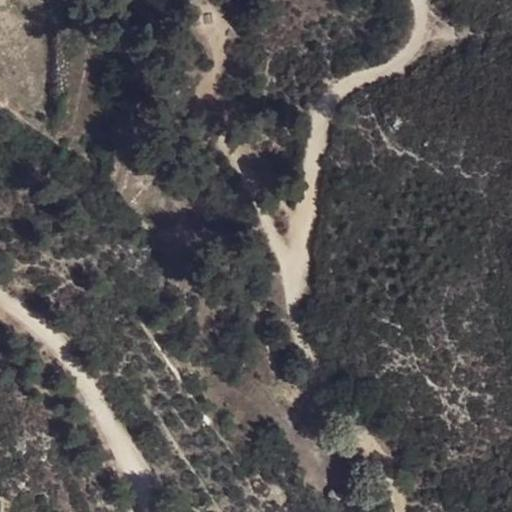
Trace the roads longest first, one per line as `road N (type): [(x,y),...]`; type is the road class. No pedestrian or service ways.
road 1 (track): [(290,254),(308,235),(333,100),(418,48),(428,27),(425,0)]
road 2 (track): [(290,254),(293,334),(370,447),(403,511)]
road 3 (track): [(160,511),(94,395),(53,342),(0,300)]
road 4 (track): [(156,72),(193,99),(228,144),(290,254)]
